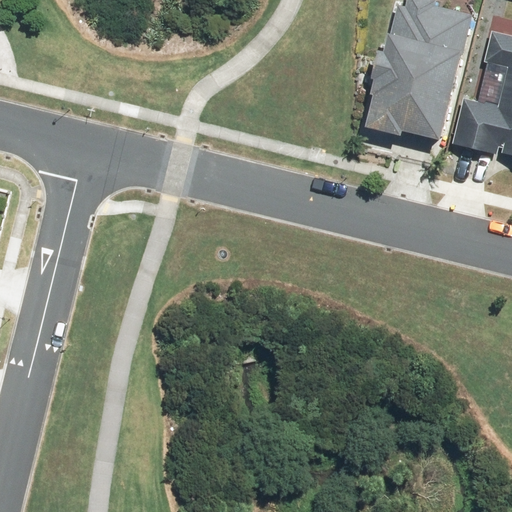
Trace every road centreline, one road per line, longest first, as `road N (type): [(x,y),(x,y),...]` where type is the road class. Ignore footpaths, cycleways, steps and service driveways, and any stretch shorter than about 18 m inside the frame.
road 1 (residential): [(511,248),(85,146)]
road 2 (residential): [(85,146),(0,504)]
